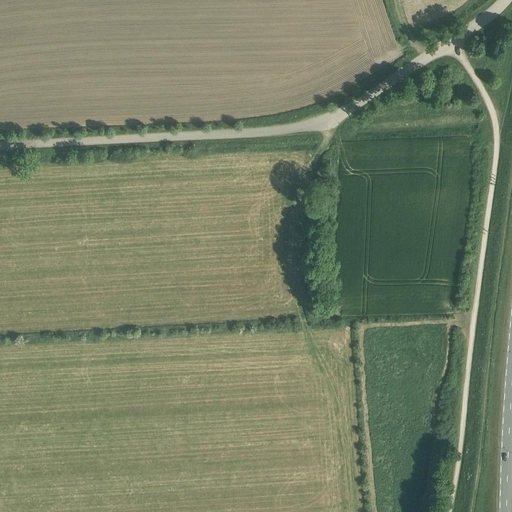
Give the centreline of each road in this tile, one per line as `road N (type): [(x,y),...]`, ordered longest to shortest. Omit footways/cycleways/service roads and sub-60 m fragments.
road 1 (unclassified): [(0,145),(328,117),(449,40),(492,0)]
road 2 (track): [(449,40),(495,117),(498,159),(448,511)]
road 3 (primary): [(511,388),(505,511)]
